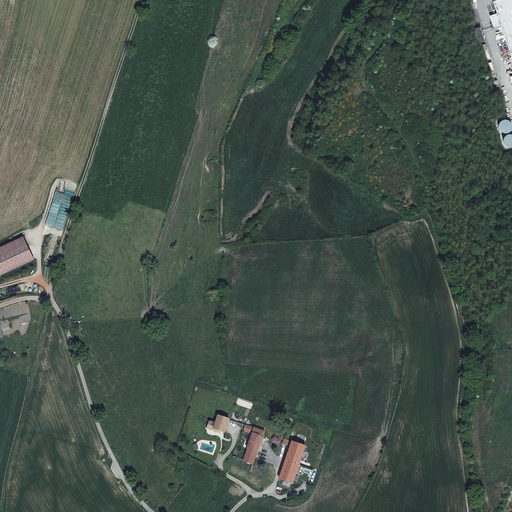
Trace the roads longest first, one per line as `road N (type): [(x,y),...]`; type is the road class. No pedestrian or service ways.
road 1 (track): [(141,0),(57,249),(50,301)]
road 2 (residential): [(153,511),(115,462),(50,301),(30,296),(0,306)]
